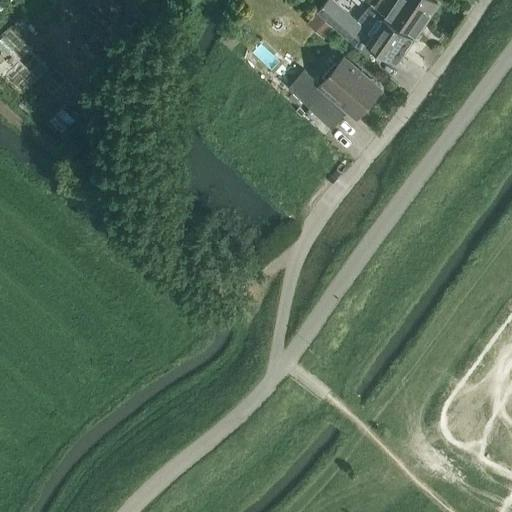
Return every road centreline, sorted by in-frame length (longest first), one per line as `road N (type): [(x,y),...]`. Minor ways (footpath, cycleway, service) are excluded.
road 1 (residential): [(275,379),(297,254),(487,0)]
road 2 (unclassified): [(275,379),(511,54)]
road 3 (unknown): [(297,511),(511,242)]
road 4 (unclassified): [(130,511),(275,379)]
